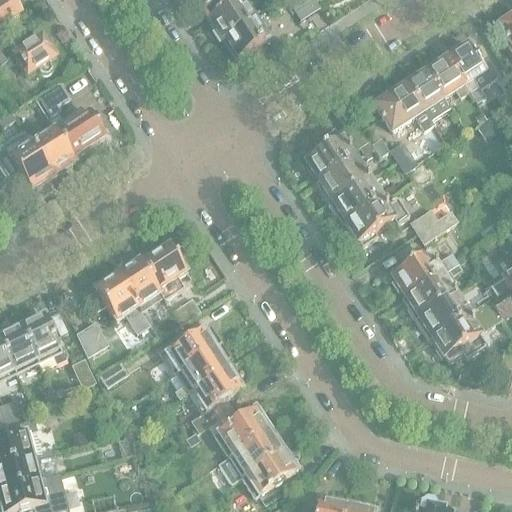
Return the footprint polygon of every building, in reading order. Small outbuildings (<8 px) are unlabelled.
[(211,24),(244,3),(242,0),(204,0),(197,5),(205,18),(207,17),(211,24)] [(292,0),(291,2),(288,4),(300,25),(319,13),(320,12),(312,0),(292,0)] [(7,1),(0,6),(0,31),(19,19),(7,1)] [(254,25),(247,13),(249,11),(244,3),(211,24),(215,31),(214,32),(222,45),(254,25)] [(239,63),(271,42),(265,33),(271,30),(264,19),(254,25),(222,45),(231,58),(234,56),(239,63)] [(511,20),(497,30),(498,31),(499,30),(505,41),(504,42),(505,43),(506,43),(508,46),(505,48),(511,58),(511,20)] [(56,62),(54,59),(58,57),(51,47),(47,49),(42,41),(15,58),(30,81),(40,74),(41,77),(43,78),(46,79),(49,78),(51,76),(52,73),(52,70),(50,67),(56,62)] [(480,92),(498,81),(485,61),(479,65),(477,63),(478,62),(477,61),(476,61),(469,50),(470,49),(469,48),(453,58),(454,59),(448,63),(470,97),(478,108),(487,102),(480,92)] [(0,70),(8,65),(1,54),(0,54),(0,70)] [(470,97),(448,63),(442,67),(441,66),(427,75),(444,102),(445,102),(455,95),(460,103),(470,97)] [(444,102),(427,75),(426,76),(427,77),(422,80),(421,79),(407,88),(431,124),(451,111),(445,102),(444,102)] [(511,83),(509,78),(497,85),(511,107),(511,83)] [(431,124),(407,88),(406,89),(407,90),(401,93),(401,92),(385,102),(386,103),(375,110),(391,136),(415,121),(425,135),(434,129),(431,124)] [(62,108),(70,102),(61,89),(40,103),(51,119),(60,113),(62,108)] [(72,162),(105,141),(90,117),(86,120),(81,111),(61,124),(58,119),(50,125),(56,136),(55,137),(74,167),(75,167),(72,162)] [(481,116),(474,121),(479,129),(487,124),(481,116)] [(505,134),(495,120),(495,118),(487,124),(479,129),(476,131),(487,146),(505,134)] [(376,157),(354,125),(344,131),(359,153),(360,152),(367,163),(376,157)] [(55,137),(53,134),(42,140),(40,137),(30,144),(53,181),(62,176),(64,176),(71,172),(72,169),(74,167),(55,137)] [(355,164),(341,142),(340,143),(334,134),(314,147),(317,152),(303,161),(307,166),(306,167),(307,169),(305,170),(312,180),(314,179),(319,187),(355,164)] [(53,181),(30,144),(29,144),(24,136),(0,151),(0,168),(8,182),(15,178),(18,176),(20,178),(31,195),(34,194),(37,194),(42,190),(43,187),(53,181)] [(418,170),(403,147),(390,155),(406,179),(418,170)] [(329,209),(368,184),(355,164),(319,187),(323,194),(320,196),(329,209)] [(345,227),(381,204),(368,184),(329,209),(337,223),(341,220),(345,227)] [(373,238),(393,224),(396,230),(408,222),(396,204),(385,211),(381,204),(345,227),(350,235),(348,236),(355,247),(357,245),(358,247),(359,247),(362,252),(376,242),(373,238)] [(416,238),(438,225),(431,214),(410,228),(416,238)] [(424,250),(458,227),(451,216),(438,225),(416,238),(424,250)] [(177,282),(186,276),(169,250),(141,268),(140,269),(160,299),(162,302),(164,305),(183,292),(177,282)] [(405,302),(458,267),(452,259),(438,268),(430,257),(407,272),(404,267),(390,277),(393,282),(392,283),(393,284),(392,286),(398,296),(400,295),(405,302)] [(160,299),(140,269),(141,268),(139,266),(136,267),(134,264),(125,270),(127,273),(117,280),(140,316),(162,302),(160,299)] [(454,298),(443,282),(450,277),(453,281),(463,274),(458,267),(405,302),(410,310),(406,312),(414,324),(454,298)] [(511,278),(503,285),(502,284),(490,292),(490,293),(493,297),(494,299),(509,321),(510,320),(510,319),(511,317),(511,278)] [(140,316),(117,280),(108,286),(106,283),(97,289),(99,292),(96,294),(97,296),(86,303),(94,315),(105,309),(118,328),(126,323),(136,340),(150,331),(143,320),(140,316)] [(487,300),(476,307),(479,311),(487,306),(486,304),(494,299),(493,297),(490,293),(485,296),(487,300)] [(431,343),(467,319),(454,298),(414,324),(423,338),(427,336),(431,343)] [(484,337),(501,326),(509,321),(494,299),(486,304),(487,306),(479,311),(467,319),(431,343),(436,351),(435,352),(441,362),(443,361),(444,363),(445,363),(448,368),(462,359),(465,364),(486,351),(479,341),(484,338),(484,337)] [(180,329),(200,316),(192,303),(171,316),(180,329)] [(155,330),(147,318),(143,320),(150,331),(151,333),(155,330)] [(69,361),(60,342),(55,344),(54,341),(55,338),(52,330),(49,329),(44,320),(36,324),(35,321),(20,328),(21,331),(25,340),(28,341),(32,349),(31,353),(37,365),(37,366),(42,376),(57,369),(67,364),(67,362),(69,361)] [(109,349),(96,327),(77,338),(88,362),(109,349)] [(177,379),(222,350),(210,332),(208,333),(205,328),(159,358),(173,380),(176,378),(177,379)] [(37,365),(31,353),(32,349),(28,341),(25,340),(21,331),(13,335),(12,332),(0,337),(0,348),(1,351),(4,353),(9,361),(8,364),(14,376),(15,376),(37,366),(37,365)] [(0,382),(14,376),(8,364),(9,361),(4,353),(1,351),(0,348),(0,382)] [(192,397),(232,370),(229,371),(225,365),(230,362),(222,350),(177,379),(176,378),(173,380),(169,383),(177,395),(174,397),(179,405),(191,397),(192,397)] [(97,387),(85,364),(72,370),(84,394),(97,387)] [(108,393),(130,378),(122,366),(100,381),(108,393)] [(229,405),(230,402),(245,393),(240,385),(241,384),(232,370),(192,397),(205,417),(192,426),(199,437),(231,415),(226,407),(229,405)] [(0,425),(23,418),(22,415),(20,416),(16,405),(0,410),(0,425)] [(232,460),(270,437),(274,434),(259,412),(243,422),(240,423),(237,424),(231,415),(199,437),(200,439),(209,433),(215,441),(217,439),(232,460)] [(129,426),(122,414),(114,418),(122,430),(129,426)] [(42,458),(36,437),(37,436),(33,424),(26,426),(23,418),(0,425),(0,438),(3,437),(4,442),(2,443),(0,444),(0,469),(30,462),(41,459),(42,458)] [(139,451),(132,441),(136,439),(133,435),(124,441),(127,445),(134,455),(139,451)] [(245,481),(286,454),(277,439),(273,442),(270,437),(232,460),(232,461),(224,466),(224,465),(212,473),(217,480),(228,472),(230,474),(237,469),(245,481)] [(200,445),(196,439),(195,438),(186,444),(191,451),(200,445)] [(279,488),(297,476),(298,472),(294,466),(296,465),(289,454),(287,455),(286,454),(245,481),(260,504),(262,503),(267,510),(283,499),(282,494),(279,488)] [(0,496),(37,487),(30,462),(0,469),(0,496)] [(36,511),(48,509),(42,486),(37,487),(0,496),(0,511),(36,511)]
